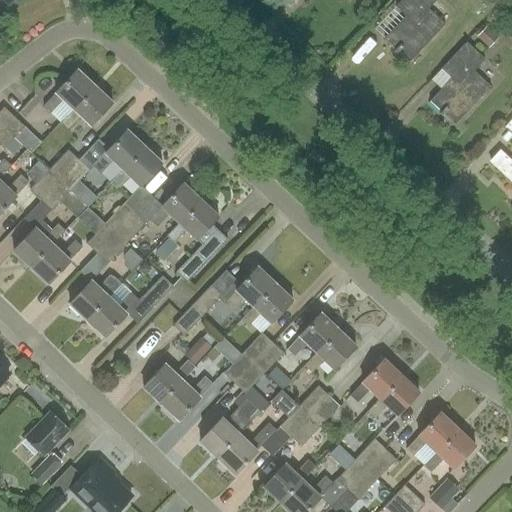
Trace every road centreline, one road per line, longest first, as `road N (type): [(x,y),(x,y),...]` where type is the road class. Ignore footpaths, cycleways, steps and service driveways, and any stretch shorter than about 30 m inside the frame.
road 1 (residential): [(511,413),(97,32),(73,30),(0,80)]
road 2 (residential): [(511,274),(216,0)]
road 3 (residential): [(207,511),(0,308)]
